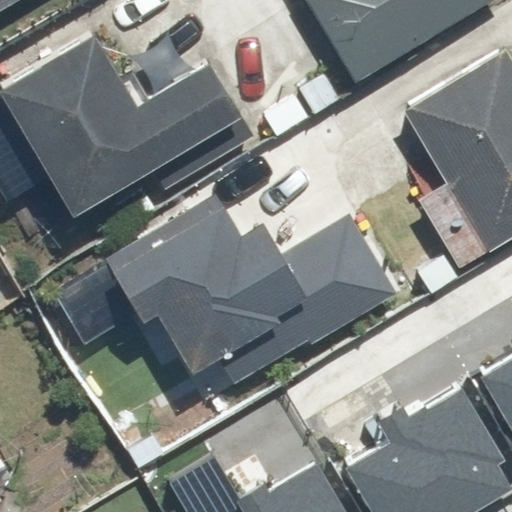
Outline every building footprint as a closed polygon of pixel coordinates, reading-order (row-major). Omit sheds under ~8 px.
[(312,0),(357,73),(477,0),(312,0)] [(0,74),(0,80),(73,203),(149,158),(163,181),(255,127),(209,49),(137,91),(94,19),(0,74)] [(418,190),(458,260),(511,228),(511,53),(505,41),(402,100),(446,175),(418,190)] [(56,285),(87,340),(157,300),(192,360),(218,345),(235,376),(310,333),(311,336),(397,287),(350,206),(285,244),(263,207),(241,221),(222,188),(106,254),(107,256),(56,285)] [(373,319),(252,400),(267,423),(313,393),(330,418),(406,368),(373,319)] [(511,338),(477,358),(511,418),(511,338)] [(343,446),(381,511),(439,511),(511,471),(511,457),(452,352),(374,396),(388,421),(343,446)] [(135,382),(99,407),(142,468),(177,443),(135,382)] [(236,511),(354,511),(313,437),(234,480),(248,506),(236,511)]
